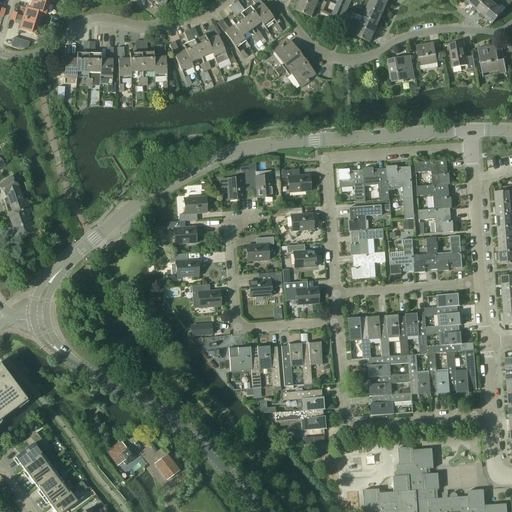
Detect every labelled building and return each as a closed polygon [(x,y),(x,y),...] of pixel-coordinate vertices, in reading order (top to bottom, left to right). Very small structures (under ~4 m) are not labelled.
[(45,15),(49,4),(35,0),(27,0),(32,1),(29,9),(25,8),(25,9),(45,15)] [(154,0),(153,2),(158,5),(156,8),(160,11),(167,0),(154,0)] [(249,8),(264,27),(274,20),(258,0),(250,0),(257,9),(253,12),(250,7),(249,8)] [(347,10),(351,1),(349,0),(346,0),(343,9),(347,10)] [(390,6),(387,4),(387,5),(376,0),(370,0),(369,3),(365,1),(363,6),(367,8),(367,7),(382,14),(383,14),(385,9),(388,10),(390,6)] [(471,0),(468,4),(469,4),(472,7),(470,10),(474,13),(476,11),(476,10),(485,0),(471,0)] [(482,20),(484,18),(484,17),(495,5),(491,1),(491,0),(485,0),(476,10),(476,11),(480,14),(478,17),(482,20)] [(320,9),(316,8),(301,1),(300,2),(298,6),(295,5),(293,10),(312,18),(314,12),(317,14),(318,14),(320,9)] [(497,2),(495,5),(484,17),(484,18),(488,21),(486,23),(490,27),(503,12),(499,8),(501,5),(497,2)] [(336,16),(340,7),(336,5),(332,15),(336,16)] [(378,24),(378,23),(380,19),(384,20),(386,15),(383,14),(382,14),(367,7),(367,8),(365,13),(361,11),(359,16),(363,17),(378,24)] [(264,27),(249,8),(240,15),(251,30),(261,23),(264,27)] [(22,19),(38,24),(42,14),(45,15),(25,9),(23,17),(22,19)] [(343,20),(347,10),(343,9),(339,18),(343,20)] [(35,35),(38,24),(22,19),(23,17),(16,15),(15,20),(21,22),(19,30),(35,35)] [(230,22),(245,41),(242,37),(251,30),(240,15),(230,22)] [(332,26),(336,16),(332,15),(328,24),(332,26)] [(374,33),(376,28),(379,29),(381,25),(378,23),(378,24),(363,17),(361,22),(357,20),(355,25),(359,27),(374,33)] [(343,20),(339,18),(335,27),(339,29),(343,20)] [(235,49),(245,41),(230,22),(234,26),(224,33),(235,49)] [(278,34),(282,31),(277,25),(274,28),(278,34)] [(377,34),(374,33),(359,27),(357,32),(353,30),(351,35),(370,43),(372,38),(375,39),(377,34)] [(212,54),(207,41),(205,36),(194,41),(201,58),(204,63),(214,59),(212,54)] [(228,60),(218,36),(207,41),(212,54),(214,59),(217,65),(228,60)] [(14,38),(11,47),(18,49),(19,49),(27,49),(29,43),(14,38)] [(191,63),(201,58),(194,41),(183,46),(193,68),(191,63)] [(88,73),(89,54),(89,42),(83,42),(83,54),(77,54),(76,78),(76,79),(84,79),(88,79),(88,73)] [(279,76),(285,71),(302,58),(290,42),(283,47),(281,46),(273,51),(283,65),(275,71),(279,76)] [(468,70),(475,69),(473,57),(466,58),(465,51),(464,52),(462,42),(448,45),(452,69),(467,66),(468,70)] [(437,62),(443,61),(440,46),(434,47),(433,43),(416,47),(420,67),(437,64),(437,62)] [(495,45),(477,49),(482,74),(500,71),(500,74),(506,73),(502,51),(496,52),(495,45)] [(182,73),(193,68),(183,46),(185,51),(174,56),(182,73)] [(243,59),(247,57),(243,51),(239,53),(243,59)] [(129,54),(131,79),(131,73),(142,72),(141,53),(129,54)] [(154,72),(153,58),(154,58),(153,53),(141,53),(142,72),(143,78),(154,77),(154,72)] [(76,78),(77,54),(76,59),(65,59),(64,78),(76,78)] [(100,74),(100,60),(101,60),(101,55),(89,54),(88,73),(88,79),(92,79),(99,80),(100,74)] [(119,79),(131,79),(129,54),(129,60),(118,60),(119,79)] [(406,76),(413,75),(409,57),(387,61),(391,83),(407,80),(406,76)] [(165,58),(154,58),(153,58),(154,72),(154,77),(155,83),(162,83),(167,83),(165,58)] [(315,75),(302,58),(285,71),(289,77),(291,75),(300,88),(309,82),(307,80),(315,75)] [(112,83),(112,61),(101,60),(100,60),(100,74),(99,80),(99,85),(107,85),(112,86),(112,83)] [(431,185),(447,184),(449,184),(448,173),(447,173),(446,160),(414,162),(414,172),(430,171),(431,185)] [(226,179),(219,180),(220,188),(227,187),(228,194),(228,200),(244,199),(243,190),(250,189),(248,171),(247,164),(240,165),(240,172),(242,172),(242,178),(226,179)] [(255,164),(248,164),(249,171),(248,171),(250,189),(256,189),(257,198),(273,197),(271,176),(255,177),(255,171),(256,171),(255,164)] [(386,166),(386,168),(387,184),(401,182),(402,199),(412,198),(410,166),(396,167),(396,165),(386,166)] [(388,200),(387,184),(386,168),(373,169),(372,167),(362,168),(362,170),(363,186),(378,185),(379,201),(388,200)] [(288,193),(310,191),(309,175),(299,176),(298,169),(281,170),(281,177),(287,177),(288,193)] [(364,202),(363,186),(362,170),(349,171),(349,169),(338,170),(339,187),(353,186),(355,203),(364,202)] [(7,195),(13,213),(7,216),(10,224),(12,223),(17,238),(32,232),(26,214),(31,213),(26,200),(22,202),(17,187),(18,187),(10,177),(0,185),(0,188),(6,196),(7,195)] [(433,209),(449,208),(451,208),(450,197),(448,197),(447,184),(431,185),(415,186),(416,196),(432,195),(433,209)] [(511,203),(511,197),(511,198),(511,191),(502,192),(495,193),(495,204),(511,203)] [(179,214),(179,222),(184,222),(197,221),(196,214),(206,213),(205,197),(184,199),(185,214),(179,214)] [(413,213),(412,198),(402,199),(404,214),(413,213)] [(511,203),(495,204),(496,217),(511,215),(511,203)] [(349,231),(351,231),(367,230),(366,216),(381,214),(381,205),(349,207),(350,221),(348,221),(349,231)] [(301,208),(283,209),(272,210),(272,217),(290,216),(291,231),(312,230),(311,214),(301,214),(301,208)] [(434,210),(418,211),(419,221),(435,220),(436,234),(453,233),(453,222),(451,222),(450,209),(434,210)] [(511,215),(496,217),(497,229),(511,227),(511,215)] [(412,228),(412,220),(403,221),(403,229),(412,228)] [(184,222),(179,222),(167,223),(167,230),(173,229),(175,245),(196,244),(195,228),(185,228),(184,222)] [(511,240),(511,227),(497,229),(498,241),(511,240)] [(383,229),(367,230),(351,231),(352,244),(350,245),(350,255),(352,255),(369,254),(368,240),(383,238),(383,229)] [(436,253),(438,269),(438,271),(449,271),(449,268),(462,267),(459,236),(449,236),(450,252),(436,253)] [(267,246),(273,245),(273,237),(255,239),(255,245),(245,246),(247,262),(268,260),(267,246)] [(438,269),(436,253),(435,237),(425,238),(426,254),(413,255),(414,271),(414,273),(425,272),(425,270),(438,269)] [(401,272),(414,271),(413,255),(411,239),(402,240),(403,256),(389,257),(390,275),(401,274),(401,272)] [(511,251),(511,240),(498,241),(499,253),(511,251)] [(294,268),(315,267),(314,251),(304,251),(304,245),(286,246),(287,251),(287,253),(293,253),(294,268)] [(511,251),(499,253),(500,265),(507,264),(508,269),(511,269),(511,251)] [(369,254),(352,255),(353,269),(351,269),(352,279),(370,278),(369,263),(385,262),(384,252),(369,254)] [(177,278),(198,277),(197,260),(187,261),(187,255),(169,256),(170,262),(176,262),(177,278)] [(258,281),(248,282),(250,298),(271,296),(270,289),(276,288),(277,288),(282,287),(281,274),(276,274),(276,273),(258,274),(258,281)] [(511,288),(511,275),(510,276),(501,277),(502,289),(511,288)] [(290,290),(296,290),(297,305),(318,304),(317,288),(307,288),(307,282),(289,283),(290,290)] [(191,287),(192,294),(198,293),(199,309),(220,307),(219,291),(209,292),(207,292),(206,286),(191,287)] [(511,288),(502,289),(502,301),(511,300),(511,288)] [(439,314),(447,314),(446,306),(457,306),(456,294),(438,295),(439,307),(424,308),(424,316),(439,314)] [(511,312),(511,300),(502,301),(503,313),(511,312)] [(511,324),(511,312),(503,313),(504,326),(511,324)] [(440,326),(425,327),(426,335),(441,334),(448,333),(459,332),(457,313),(447,314),(439,314),(440,326)] [(419,355),(427,354),(427,346),(426,335),(425,327),(425,316),(417,316),(417,315),(405,316),(405,317),(406,327),(407,335),(418,334),(419,355)] [(380,336),(381,357),(389,357),(388,336),(387,328),(387,318),(386,316),(379,317),(379,319),(367,319),(367,320),(368,329),(369,337),(380,336)] [(399,335),(400,356),(408,355),(407,335),(406,327),(405,317),(398,318),(398,317),(387,318),(387,328),(388,336),(399,335)] [(362,359),(369,358),(370,358),(369,337),(368,329),(367,320),(360,320),(348,321),(349,339),(360,338),(362,359)] [(211,325),(191,327),(192,337),(212,335),(211,325)] [(427,346),(427,354),(435,353),(446,353),(450,352),(449,345),(460,344),(459,332),(448,333),(441,334),(442,345),(427,346)] [(300,346),(302,364),(304,385),(311,384),(309,363),(322,362),(320,344),(308,345),(300,346)] [(290,365),(302,364),(300,346),(280,348),(284,387),(292,386),(290,365)] [(280,387),(277,356),(276,348),(257,349),(258,358),(259,374),(271,373),(272,388),(280,387)] [(259,374),(258,367),(258,358),(257,349),(237,351),(237,349),(229,349),(230,372),(239,371),(239,369),(250,368),(252,389),(260,389),(259,374)] [(454,352),(450,352),(446,353),(448,374),(448,381),(449,392),(457,391),(469,390),(468,388),(476,388),(473,350),(465,351),(466,372),(456,373),(454,352)] [(435,353),(427,354),(429,375),(430,393),(437,392),(449,392),(448,381),(448,374),(436,375),(435,353)] [(381,376),(388,375),(387,365),(409,363),(408,355),(400,356),(389,357),(381,357),(380,357),(370,358),(369,358),(370,377),(381,376)] [(430,393),(429,375),(417,376),(416,355),(408,355),(409,363),(409,374),(410,382),(411,390),(411,393),(411,394),(430,393)] [(0,421),(26,402),(0,366),(0,421)] [(389,384),(410,382),(409,374),(388,375),(381,376),(382,384),(371,384),(372,396),(382,395),(390,395),(389,384)] [(298,411),(313,410),(322,409),(321,398),(322,398),(321,390),(302,391),(295,392),(281,393),(282,401),(297,400),(298,411)] [(402,394),(390,395),(382,395),(372,396),(373,416),(391,414),(391,402),(412,401),(411,393),(402,394)] [(313,410),(298,411),(274,413),(275,414),(275,421),(304,419),(305,431),(323,429),(322,417),(314,417),(313,410)] [(121,442),(107,452),(117,467),(123,462),(126,465),(137,457),(129,445),(125,448),(121,442)] [(22,468),(41,454),(34,444),(15,459),(22,468)] [(350,444),(340,445),(341,452),(351,452),(350,444)] [(506,511),(506,505),(485,507),(483,491),(468,492),(468,497),(458,498),(457,495),(455,493),(452,494),(449,496),(450,498),(435,499),(434,491),(439,490),(438,474),(427,475),(427,469),(433,469),(432,449),(413,451),(413,448),(398,449),(399,466),(396,466),(397,477),(393,477),(394,493),(380,494),(379,490),(363,491),(364,511),(506,511)] [(22,468),(29,478),(48,464),(41,454),(22,468)] [(167,455),(155,464),(166,480),(179,472),(167,455)] [(55,473),(48,464),(29,478),(36,488),(55,473)] [(63,483),(55,473),(36,488),(43,497),(63,483)] [(70,493),(63,483),(43,497),(50,507),(70,493)] [(64,511),(77,503),(70,493),(50,507),(54,511),(64,511)]
